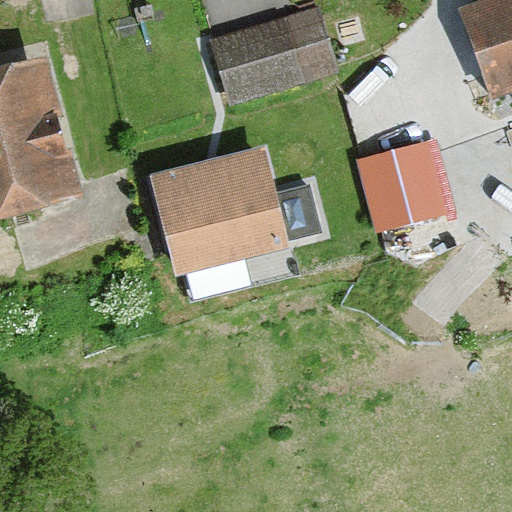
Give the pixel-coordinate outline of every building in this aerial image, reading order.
[(511,90),(511,7),(471,22),(498,96),(511,90)] [(313,21),(219,48),(234,101),(328,73),(313,21)] [(39,85),(0,95),(0,224),(70,207),(39,85)] [(423,153),(363,170),(380,231),(439,215),(423,153)] [(281,253),(258,164),(157,189),(179,279),(281,253)]
